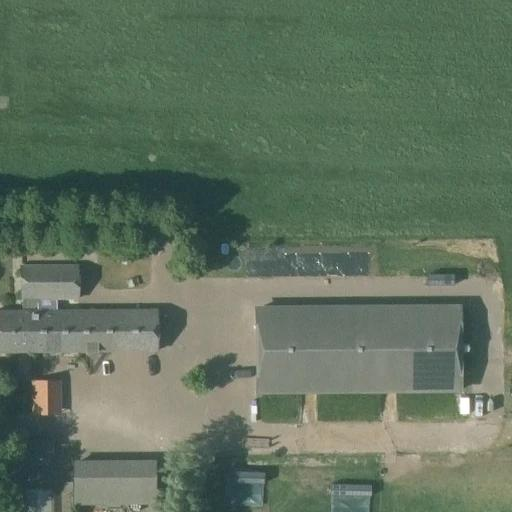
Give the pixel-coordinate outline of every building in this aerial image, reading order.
[(77,267),(21,268),(21,299),(21,313),(36,313),(36,299),(78,299),(77,267)] [(260,313),(260,387),(450,388),(450,309),(260,313)] [(154,312),(0,312),(0,351),(154,351),(154,312)] [(153,354),(122,358),(123,368),(154,364),(153,354)] [(32,429),(45,430),(46,401),(33,400),(32,429)] [(53,441),(18,441),(18,477),(53,477),(53,441)] [(153,459),(71,460),(72,505),(153,505),(153,459)] [(17,511),(50,511),(51,492),(18,492),(17,511)]
